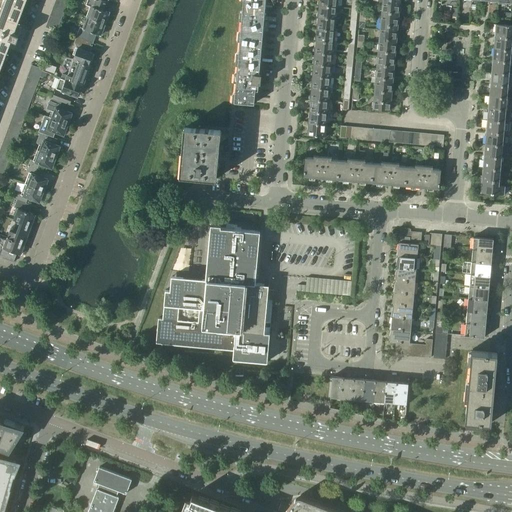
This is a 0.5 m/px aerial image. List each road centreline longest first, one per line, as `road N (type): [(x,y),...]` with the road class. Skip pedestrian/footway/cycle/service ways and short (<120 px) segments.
road 1 (primary): [(511,467),(205,403),(0,333)]
road 2 (primary): [(0,365),(224,441),(511,496)]
road 3 (residential): [(0,268),(29,279),(37,274),(135,0)]
road 4 (residential): [(454,216),(462,124),(455,113),(415,107),(424,0)]
road 5 (residential): [(277,200),(293,0)]
road 6 (residential): [(211,480),(48,418)]
road 7 (residential): [(368,368),(312,363),(316,312),(371,316)]
road 8 (residential): [(511,378),(508,221)]
